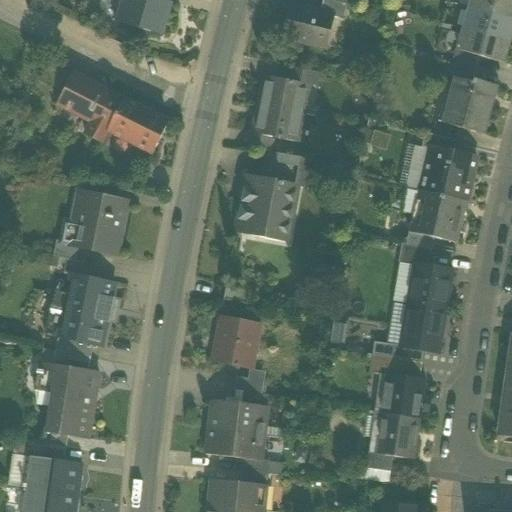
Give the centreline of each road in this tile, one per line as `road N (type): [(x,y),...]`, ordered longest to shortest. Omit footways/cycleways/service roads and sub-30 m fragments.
road 1 (tertiary): [(141,511),(156,375),(207,116)]
road 2 (residential): [(511,157),(459,446),(496,473),(511,474)]
road 3 (residential): [(0,9),(207,116)]
